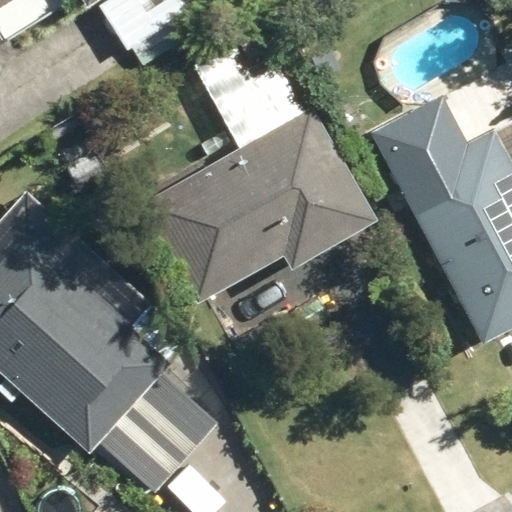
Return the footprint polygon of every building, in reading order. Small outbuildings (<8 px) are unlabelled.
[(0,0),(0,18),(29,0),(92,0),(100,12),(119,0),(0,0)] [(237,44),(250,68),(289,44),(277,21),(237,44)] [(307,273),(397,222),(328,106),(156,207),(214,309),(217,307),(246,291),(300,261),(307,273)] [(406,180),(497,347),(511,338),(511,132),(508,125),(406,180)] [(189,473),(219,500),(256,456),(227,430),(233,421),(178,375),(186,364),(41,241),(0,287),(0,363),(106,455),(115,446),(171,494),(189,473)] [(246,291),(217,307),(236,342),(265,327),(246,291)]
